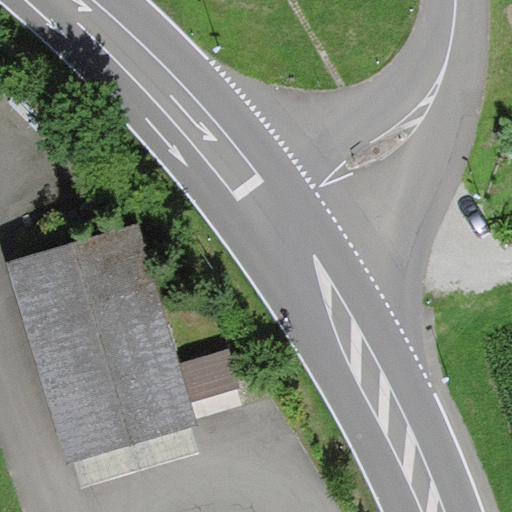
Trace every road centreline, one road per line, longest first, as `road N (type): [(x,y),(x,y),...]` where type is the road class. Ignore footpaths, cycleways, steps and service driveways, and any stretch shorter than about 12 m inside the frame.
road 1 (primary): [(432,511),(377,389),(274,213)]
road 2 (tertiary): [(457,0),(442,68),(396,140),(274,213)]
road 3 (primary): [(274,213),(116,27),(82,0)]
